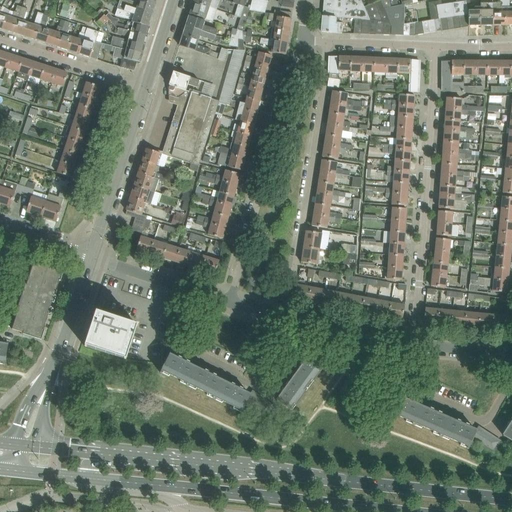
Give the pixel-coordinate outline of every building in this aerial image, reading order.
[(125,0),(120,0),(119,4),(152,14),(153,12),(155,5),(140,0),(138,0),(138,4),(125,0)] [(194,0),(194,2),(216,10),(217,10),(220,0),(194,0)] [(323,0),(323,16),(336,17),(354,19),(361,19),(368,20),(370,20),(364,7),(360,0),(323,0)] [(381,0),(364,7),(370,20),(375,20),(383,21),(383,35),(391,35),(391,27),(384,9),(381,0)] [(380,0),(381,0),(384,9),(391,8),(389,0),(380,0)] [(455,0),(456,3),(435,6),(437,20),(440,19),(446,18),(452,17),(458,16),(468,14),(468,11),(467,6),(465,0),(455,0)] [(500,8),(493,8),(493,13),(493,25),(505,25),(504,0),(500,0),(500,8)] [(212,21),(216,10),(194,2),(190,14),(212,21)] [(493,3),(480,3),(480,7),(480,26),(493,25),(493,13),(493,8),(493,3)] [(63,4),(59,15),(65,17),(68,6),(63,4)] [(119,4),(115,16),(131,20),(133,19),(133,20),(149,24),(152,14),(119,4)] [(391,8),(384,9),(391,27),(391,35),(403,35),(403,25),(404,14),(404,9),(403,5),(402,6),(391,8)] [(12,17),(7,16),(2,29),(11,32),(13,33),(17,19),(22,8),(17,6),(15,13),(13,12),(12,17)] [(249,8),(245,7),(244,6),(241,18),(237,30),(242,32),(249,10),(249,8)] [(475,6),(467,6),(468,11),(468,14),(468,26),(480,26),(480,7),(475,7),(475,6)] [(0,28),(2,29),(7,16),(9,12),(2,7),(1,9),(0,10),(0,28)] [(16,34),(24,36),(29,23),(23,21),(27,10),(22,8),(17,19),(13,33),(16,34)] [(276,22),(274,29),(289,32),(292,13),(274,10),(274,14),(270,14),(269,21),(276,22)] [(43,15),(35,40),(46,44),(50,30),(45,28),(47,23),(46,23),(49,12),(45,11),(43,15)] [(29,23),(24,36),(35,40),(43,15),(37,13),(34,24),(29,23)] [(109,13),(106,16),(109,19),(111,22),(116,28),(117,24),(118,20),(114,19),(109,13)] [(468,14),(458,16),(460,28),(468,27),(468,26),(468,14)] [(104,15),(97,22),(101,27),(109,19),(106,16),(104,15)] [(189,16),(186,26),(215,36),(217,30),(203,26),(204,21),(189,16)] [(323,16),(321,32),(337,33),(342,33),(343,23),(335,22),(336,17),(323,16)] [(452,17),(446,18),(448,30),(454,29),(452,17)] [(446,18),(440,19),(442,31),(448,30),(446,18)] [(361,19),(360,34),(368,34),(368,20),(361,19)] [(50,30),(46,44),(57,47),(65,22),(60,20),(58,26),(56,32),(50,30)] [(125,26),(124,31),(147,36),(149,30),(150,27),(148,26),(149,24),(133,20),(132,22),(131,23),(128,22),(127,27),(125,26)] [(375,20),(375,35),(383,35),(383,21),(375,20)] [(65,22),(57,47),(68,51),(72,37),(67,35),(69,28),(68,28),(70,23),(65,22)] [(186,26),(183,35),(198,40),(200,36),(214,41),(215,36),(186,26)] [(76,53),(79,54),(87,29),(83,27),(81,33),(80,33),(78,39),(72,37),(68,51),(76,53)] [(129,38),(128,41),(145,45),(146,42),(147,36),(124,31),(115,28),(114,34),(129,38)] [(87,29),(79,54),(90,58),(94,44),(95,42),(98,32),(87,29)] [(271,41),(287,44),(289,32),(274,29),(273,29),(271,41)] [(232,35),(231,38),(238,40),(243,40),(243,37),(242,32),(237,30),(236,35),(232,35)] [(183,35),(182,37),(179,46),(209,56),(210,51),(210,50),(197,45),(198,42),(198,40),(183,35)] [(111,46),(111,47),(115,48),(143,54),(145,45),(128,41),(113,37),(111,46)] [(287,44),(271,41),(261,40),(260,45),(272,47),(271,52),(286,55),(287,44)] [(94,44),(90,58),(97,60),(101,48),(102,44),(101,44),(95,42),(94,44)] [(120,67),(134,71),(136,62),(140,63),(141,61),(143,54),(115,48),(114,53),(113,54),(116,58),(120,59),(122,58),(120,67)] [(7,66),(11,55),(0,51),(0,68),(1,69),(2,65),(7,66)] [(272,58),(271,57),(272,56),(258,52),(255,65),(268,69),(270,63),(271,63),(272,58)] [(19,70),(22,59),(11,55),(7,66),(19,70)] [(330,57),(329,73),(339,73),(339,71),(350,71),(351,57),(339,57),(330,57)] [(351,57),(350,71),(362,72),(363,58),(351,57)] [(368,69),(374,70),(374,58),(363,58),(362,72),(368,72),(368,69)] [(387,59),(374,58),(374,70),(380,70),(380,73),(386,73),(387,59)] [(22,59),(19,70),(17,76),(28,80),(30,73),(34,62),(22,59)] [(386,73),(386,78),(397,78),(397,76),(398,76),(398,59),(387,59),(386,73)] [(410,60),(398,59),(398,76),(403,77),(404,74),(409,74),(408,92),(418,93),(419,61),(410,60)] [(464,76),(464,61),(452,61),(442,61),(442,92),(464,92),(464,83),(452,83),(452,76),(464,76)] [(464,61),(464,76),(464,77),(471,77),(471,76),(475,76),(476,61),(464,61)] [(476,61),(475,76),(487,76),(487,73),(487,61),(476,61)] [(500,61),(487,61),(487,73),(493,73),(493,76),(499,76),(500,61)] [(499,76),(499,84),(504,84),(504,79),(511,79),(511,76),(511,61),(500,61),(499,76)] [(34,62),(30,73),(42,77),(45,66),(34,62)] [(268,69),(255,65),(252,76),(266,81),(268,72),(267,72),(268,69)] [(45,66),(42,77),(53,81),(56,70),(45,66)] [(64,84),(68,73),(56,70),(53,81),(64,84)] [(199,80),(173,72),(169,85),(169,88),(170,88),(170,89),(174,90),(175,88),(186,91),(188,85),(197,88),(199,80)] [(266,81),(252,76),(249,88),(262,92),(264,86),(265,86),(266,81)] [(340,80),(329,79),(329,78),(327,86),(339,88),(340,80)] [(83,94),(96,98),(100,86),(87,82),(83,94)] [(386,84),(385,91),(394,91),(394,82),(386,82),(386,84)] [(17,89),(14,97),(22,99),(24,94),(25,90),(21,88),(20,90),(17,89)] [(199,165),(215,114),(218,104),(219,101),(212,99),(192,92),(191,93),(186,91),(175,88),(174,90),(170,89),(170,101),(180,104),(163,154),(192,163),(199,165)] [(262,92),(249,88),(246,99),(260,103),(262,95),(261,95),(262,92)] [(347,93),(333,91),(331,102),(361,107),(362,102),(346,100),(347,93)] [(78,98),(76,104),(92,110),(96,98),(83,94),(81,99),(78,98)] [(383,104),(392,105),(414,107),(414,96),(400,94),(399,101),(384,99),(383,104)] [(446,109),(475,111),(475,106),(461,105),(462,99),(447,98),(446,109)] [(239,101),(237,109),(256,114),(257,109),(259,109),(260,103),(246,99),(245,102),(239,101)] [(331,102),(329,113),(344,115),(345,109),(360,112),(361,107),(331,102)] [(75,117),(89,121),(92,110),(76,104),(74,110),(77,111),(75,117)] [(225,106),(218,104),(215,114),(217,115),(222,116),(225,106)] [(392,105),(383,104),(374,104),(374,109),(399,110),(398,117),(413,118),(414,107),(392,105)] [(255,118),(256,114),(237,109),(234,120),(239,122),(254,126),(256,118),(255,118)] [(446,109),(445,120),(460,121),(460,115),(483,117),(483,112),(475,111),(446,109)] [(327,124),(358,129),(366,130),(367,125),(343,121),(344,115),(329,113),(327,124)] [(384,127),(390,127),(412,129),(413,118),(398,117),(390,116),(390,122),(384,121),(384,127)] [(75,117),(71,128),(85,132),(89,121),(75,117)] [(445,120),(444,131),(466,133),(466,128),(467,121),(460,121),(445,120)] [(232,130),(232,132),(250,137),(251,131),(253,132),(254,126),(239,122),(237,132),(232,130)] [(358,129),(327,124),(326,135),(340,137),(348,139),(349,133),(357,134),(358,129)] [(43,130),(31,126),(25,125),(23,131),(28,133),(28,134),(40,138),(43,130)] [(390,127),(384,127),(380,126),(380,131),(397,133),(396,139),(411,140),(412,129),(390,127)] [(68,127),(66,133),(69,134),(68,139),(81,144),(85,132),(71,128),(68,127)] [(444,131),(443,142),(458,143),(459,137),(473,138),(473,133),(466,133),(444,131)] [(249,140),(250,137),(232,132),(231,136),(233,136),(231,144),(248,149),(250,141),(249,140)] [(326,135),(324,146),(345,149),(356,151),(357,145),(340,143),(340,137),(326,135)] [(20,139),(18,148),(23,150),(26,141),(20,139)] [(64,150),(78,155),(81,144),(68,139),(64,150)] [(383,149),(389,149),(410,151),(411,140),(396,139),(396,145),(383,144),(383,149)] [(458,143),(443,142),(443,153),(472,155),(472,150),(458,149),(458,143)] [(218,152),(220,153),(244,160),(245,154),(246,154),(248,149),(231,144),(229,148),(220,146),(218,152)] [(345,154),(345,149),(324,146),(322,157),(337,159),(338,153),(345,154)] [(163,154),(146,149),(142,162),(157,167),(159,161),(161,162),(163,154)] [(410,162),(410,151),(389,149),(388,154),(395,154),(395,161),(410,162)] [(61,162),(74,166),(78,155),(64,150),(62,150),(60,155),(63,155),(61,162)] [(244,160),(220,153),(217,164),(241,170),(241,169),(242,169),(244,164),(243,163),(244,160)] [(443,153),(442,164),(456,165),(457,159),(471,160),(472,155),(443,153)] [(511,170),(511,158),(507,157),(506,163),(502,163),(502,169),(511,170)] [(342,174),(353,176),(357,177),(357,172),(343,170),(344,163),(322,160),(320,171),(342,174)] [(387,167),(387,171),(409,173),(410,162),(395,161),(394,167),(387,167)] [(61,162),(57,173),(71,177),(74,166),(61,162)] [(157,167),(142,162),(138,174),(153,179),(159,181),(166,183),(168,177),(156,173),(157,167)] [(456,171),(456,165),(442,164),(441,175),(471,177),(471,172),(456,171)] [(504,181),(511,181),(511,170),(502,169),(501,175),(505,176),(504,181)] [(208,177),(210,178),(237,185),(240,174),(225,170),(224,176),(209,173),(208,177)] [(341,179),(342,174),(320,171),(319,182),(333,184),(334,178),(341,179)] [(408,184),(409,173),(387,171),(387,176),(394,176),(393,183),(408,184)] [(134,186),(149,191),(155,193),(159,181),(153,179),(138,174),(134,186)] [(190,175),(186,189),(192,191),(195,177),(190,175)] [(441,175),(440,186),(455,187),(455,181),(463,182),(463,180),(476,181),(477,178),(471,177),(441,175)] [(361,188),(362,178),(357,177),(353,176),(352,187),(361,188)] [(234,196),(237,185),(210,178),(208,183),(221,186),(219,192),(234,196)] [(3,179),(0,187),(0,203),(10,207),(16,190),(18,184),(3,179)] [(511,181),(504,181),(503,193),(511,193),(511,181)] [(319,182),(317,193),(338,196),(339,191),(332,190),(333,184),(319,182)] [(386,189),(385,193),(407,195),(408,184),(393,183),(393,189),(386,189)] [(18,184),(16,190),(24,192),(26,187),(19,185),(18,184)] [(151,206),(155,193),(149,191),(134,186),(130,199),(145,204),(146,204),(151,206)] [(455,187),(440,186),(439,197),(471,199),(471,194),(454,193),(455,187)] [(26,187),(24,192),(32,195),(33,192),(34,189),(26,187)] [(185,189),(182,201),(183,201),(184,201),(189,202),(192,191),(186,189),(185,189)] [(231,206),(234,196),(219,192),(218,198),(195,191),(193,196),(204,199),(210,201),(231,206)] [(337,202),(338,196),(317,193),(315,204),(330,206),(330,201),(337,202)] [(407,206),(407,195),(385,193),(385,197),(392,198),(392,205),(407,206)] [(46,202),(41,217),(56,222),(64,199),(58,197),(49,194),(48,196),(46,202)] [(31,197),(26,212),(41,217),(46,202),(31,197)] [(471,199),(439,197),(439,208),(460,210),(460,202),(471,203),(471,199)] [(501,209),(511,209),(511,197),(502,197),(501,209)] [(127,211),(125,214),(135,218),(133,224),(143,228),(147,216),(143,215),(146,204),(145,204),(130,199),(126,210),(127,211)] [(228,217),(231,206),(210,201),(209,206),(215,207),(214,213),(228,217)] [(336,207),(330,206),(315,204),(313,215),(335,218),(336,214),(335,214),(336,207)] [(392,208),(391,220),(405,221),(406,209),(392,208)] [(511,209),(501,209),(500,214),(498,213),(497,220),(500,221),(511,221),(511,209)] [(438,211),(437,223),(451,224),(452,212),(438,211)] [(225,228),(228,217),(214,213),(212,219),(205,217),(204,222),(225,228)] [(182,227),(184,217),(173,214),(171,224),(182,227)] [(313,215),(312,226),(326,228),(327,222),(341,224),(342,219),(335,218),(313,215)] [(151,218),(147,216),(143,228),(148,229),(150,222),(151,218)] [(185,228),(190,229),(193,219),(188,218),(185,228)] [(391,226),(390,232),(405,233),(405,221),(391,220),(391,226)] [(511,221),(500,221),(499,232),(511,233),(511,221)] [(222,239),(225,228),(204,222),(203,227),(209,229),(208,235),(222,238),(222,239)] [(437,223),(437,235),(450,236),(450,235),(451,224),(437,223)] [(141,233),(143,228),(133,224),(131,229),(131,230),(139,232),(141,233)] [(304,247),(317,249),(319,249),(321,233),(306,231),(304,247)] [(383,231),(383,243),(390,243),(404,244),(405,233),(390,232),(383,231)] [(511,233),(499,232),(497,244),(500,244),(511,246),(511,239),(511,233)] [(141,237),(136,250),(144,252),(145,251),(150,253),(154,241),(146,238),(146,240),(141,238),(141,237)] [(436,238),(435,250),(448,252),(450,240),(436,238)] [(209,245),(222,249),(223,244),(211,240),(209,245)] [(155,256),(163,258),(166,246),(161,245),(161,243),(154,241),(150,253),(150,254),(150,253),(156,255),(155,256)] [(403,256),(404,244),(390,243),(389,249),(392,249),(391,255),(403,256)] [(511,246),(500,244),(499,251),(497,250),(496,256),(510,258),(511,246)] [(176,262),(180,249),(173,247),(172,248),(166,246),(163,258),(170,260),(171,259),(176,261),(176,262)] [(317,249),(304,247),(301,262),(317,264),(319,249),(317,249)] [(181,264),(189,266),(192,255),(187,253),(187,251),(180,249),(176,262),(176,261),(181,263),(181,264)] [(435,250),(434,262),(445,263),(445,258),(448,258),(448,252),(435,250)] [(356,255),(346,253),(345,253),(343,264),(355,266),(356,255)] [(202,270),(202,269),(206,257),(199,255),(198,256),(192,255),(189,266),(196,268),(197,267),(202,269),(201,270),(202,270)] [(388,262),(388,267),(402,268),(403,256),(391,255),(391,262),(388,262)] [(496,256),(495,268),(509,269),(510,258),(496,256)] [(206,257),(202,269),(207,271),(207,272),(215,274),(219,261),(206,257)] [(434,262),(432,274),(446,276),(446,270),(444,270),(445,263),(434,262)] [(18,306),(19,307),(12,329),(22,333),(21,334),(28,337),(28,336),(41,340),(44,330),(43,330),(48,315),(50,315),(52,308),(53,308),(55,304),(54,304),(56,296),(54,296),(59,281),(60,281),(64,271),(50,267),(51,266),(44,264),(43,266),(34,263),(26,285),(25,285),(18,306)] [(401,280),(402,268),(388,267),(387,272),(385,272),(385,279),(401,280)] [(508,281),(509,269),(495,268),(492,268),(491,279),(508,281)] [(432,274),(431,286),(444,287),(446,276),(432,274)] [(252,286),(254,286),(257,287),(260,279),(252,276),(249,285),(252,286)] [(491,291),(506,293),(508,281),(491,279),(478,278),(478,282),(470,281),(469,291),(477,292),(478,285),(491,286),(490,291),(491,291)] [(303,299),(308,300),(311,288),(304,286),(305,282),(298,280),(295,298),(303,300),(303,299)] [(311,288),(308,300),(314,301),(314,302),(321,304),(324,292),(324,290),(311,288)] [(330,304),(335,305),(337,293),(330,291),(330,293),(324,292),(321,304),(329,305),(330,304)] [(340,307),(348,309),(351,297),(345,296),(345,294),(337,293),(335,305),(341,306),(340,307)] [(351,297),(348,309),(356,310),(356,309),(362,310),(364,298),(351,295),(351,297)] [(367,312),(375,314),(377,302),(371,301),(372,299),(364,298),(362,310),(367,311),(367,312)] [(377,302),(375,314),(383,315),(383,314),(389,316),(391,303),(378,300),(377,302)] [(394,318),(402,319),(405,306),(391,303),(389,316),(394,317),(394,318)] [(425,308),(424,322),(432,323),(432,322),(438,322),(439,310),(425,308)] [(443,324),(451,325),(452,311),(439,310),(438,322),(443,323),(443,324)] [(459,324),(465,325),(466,312),(452,311),(451,325),(459,325),(459,324)] [(137,325),(98,313),(96,312),(93,320),(84,346),(126,360),(137,325)] [(470,327),(478,327),(480,314),(466,312),(465,325),(470,326),(470,327)] [(486,327),(492,328),(493,315),(480,314),(478,327),(486,328),(486,327)] [(501,316),(493,315),(492,328),(498,328),(497,329),(506,330),(507,316),(506,316),(506,318),(501,317),(501,316)] [(303,360),(304,361),(302,365),(300,364),(300,365),(296,370),(298,371),(294,376),(309,386),(323,367),(327,362),(324,360),(325,360),(313,351),(312,351),(309,356),(307,354),(303,360)] [(187,386),(196,368),(192,366),(193,363),(187,360),(186,360),(185,362),(181,360),(182,358),(176,355),(174,357),(170,355),(171,354),(169,354),(164,366),(163,365),(162,369),(160,373),(162,374),(162,373),(168,376),(170,375),(180,380),(180,382),(186,385),(187,386)] [(214,399),(223,381),(218,379),(219,377),(213,374),(213,373),(212,375),(208,373),(209,371),(208,371),(202,368),(201,370),(196,368),(187,386),(189,387),(195,390),(196,388),(207,393),(206,395),(213,399),(214,399)] [(309,386),(294,376),(291,380),(289,379),(286,384),(285,384),(287,386),(284,389),(282,388),(282,389),(278,394),(280,396),(276,400),(277,401),(289,410),(289,409),(292,411),(292,410),(295,405),(309,386)] [(246,402),(249,394),(245,392),(246,390),(240,387),(238,389),(234,387),(235,385),(235,384),(235,385),(229,382),(228,383),(223,381),(214,399),(215,400),(222,403),(223,401),(224,402),(234,407),(233,409),(239,412),(241,413),(243,409),(245,406),(244,406),(246,402)] [(249,394),(246,402),(250,405),(257,395),(252,391),(249,394)] [(412,425),(421,406),(417,405),(417,402),(411,400),(411,399),(410,401),(406,399),(406,397),(400,395),(399,397),(395,395),(394,394),(388,406),(386,409),(387,409),(385,413),(387,414),(394,416),(395,415),(406,419),(405,422),(412,424),(412,425)] [(257,395),(250,405),(255,409),(262,399),(257,395)] [(262,399),(255,409),(260,413),(268,403),(262,399)] [(268,403),(260,413),(266,417),(273,406),(268,403)] [(440,437),(448,418),(444,416),(444,414),(439,412),(438,411),(437,413),(433,411),(434,409),(433,409),(427,407),(426,409),(421,406),(412,425),(415,426),(421,428),(422,427),(433,431),(433,434),(439,436),(439,437),(440,437)] [(511,418),(511,419),(511,420),(510,424),(508,423),(504,429),(506,430),(503,435),(511,441),(511,417),(511,418)] [(473,438),(476,430),(471,428),(472,426),(466,424),(465,423),(464,425),(460,423),(461,421),(460,421),(454,419),(453,421),(448,418),(440,437),(442,438),(448,440),(450,439),(461,443),(460,445),(466,448),(468,449),(470,445),(471,443),(471,442),(473,438)] [(477,441),(483,431),(478,427),(476,430),(473,438),(477,441)] [(482,445),(489,434),(483,431),(477,441),(482,445)] [(488,448),(494,438),(489,434),(482,445),(488,448)] [(500,441),(499,441),(494,438),(488,448),(493,452),(500,441)]
